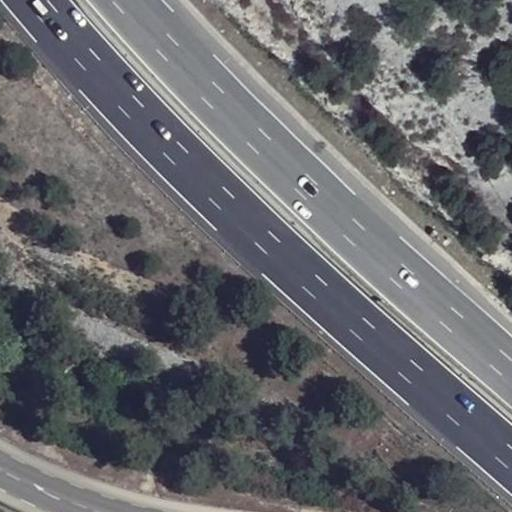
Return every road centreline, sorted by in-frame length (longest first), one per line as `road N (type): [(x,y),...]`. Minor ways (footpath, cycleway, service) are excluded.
road 1 (motorway): [(44,0),(140,114),(511,453)]
road 2 (motorway): [(511,363),(199,85),(129,0)]
road 3 (secondary): [(120,511),(0,464)]
